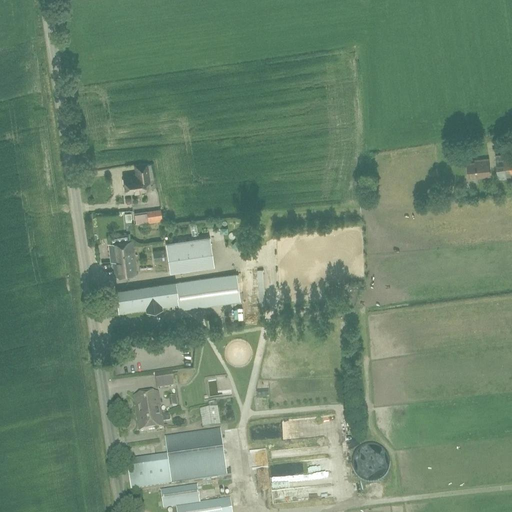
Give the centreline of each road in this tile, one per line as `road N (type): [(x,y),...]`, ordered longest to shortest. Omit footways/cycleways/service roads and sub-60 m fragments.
road 1 (unclassified): [(123,511),(46,0)]
road 2 (track): [(396,499),(391,451),(369,422),(364,306)]
road 3 (track): [(370,502),(511,486)]
